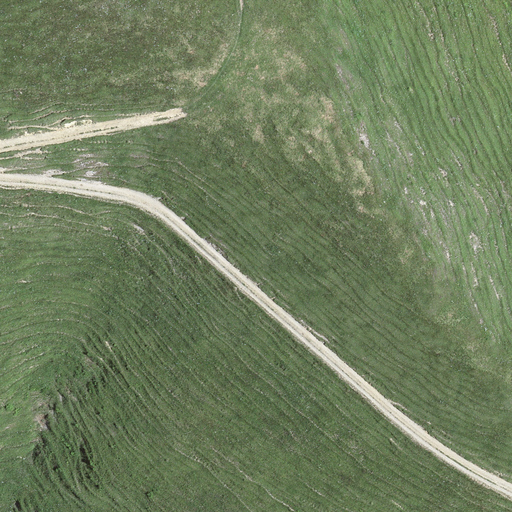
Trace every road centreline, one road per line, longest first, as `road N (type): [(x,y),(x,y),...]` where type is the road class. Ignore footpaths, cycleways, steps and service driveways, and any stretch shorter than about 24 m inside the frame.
road 1 (track): [(0,177),(103,190),(158,209),(444,454),(511,490)]
road 2 (track): [(184,114),(0,147)]
